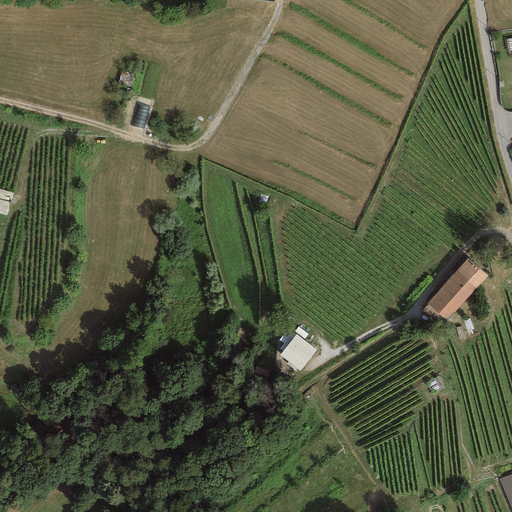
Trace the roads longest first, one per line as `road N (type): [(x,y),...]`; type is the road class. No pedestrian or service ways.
road 1 (track): [(282,0),(224,106),(186,147),(0,102)]
road 2 (unclassified): [(477,0),(511,169)]
road 3 (track): [(128,136),(47,129),(28,138),(20,200)]
